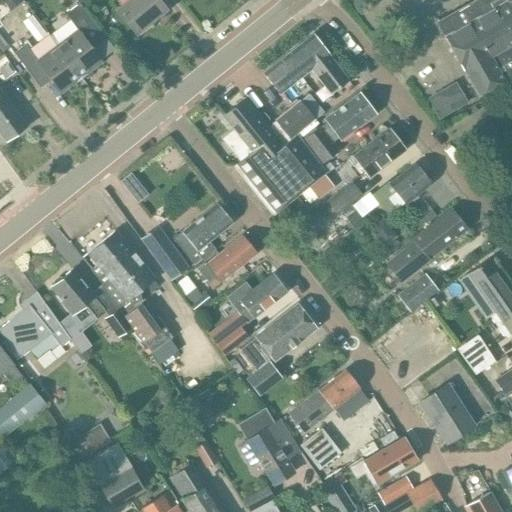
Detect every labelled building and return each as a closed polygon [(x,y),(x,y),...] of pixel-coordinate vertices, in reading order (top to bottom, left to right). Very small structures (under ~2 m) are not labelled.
[(127,0),(117,9),(136,33),(166,9),(159,0),(127,0)] [(511,77),(511,0),(477,0),(437,23),(478,96),(511,77)] [(80,77),(101,62),(91,49),(105,39),(79,4),(65,14),(69,20),(49,35),(57,46),(80,77)] [(331,95),(349,81),(330,56),(313,34),(263,74),(279,94),(311,69),(331,95)] [(13,52),(40,88),(50,80),(60,92),(80,77),(57,46),(36,61),(24,45),(13,52)] [(438,119),(466,104),(455,84),(427,99),(438,119)] [(0,134),(5,142),(25,127),(0,92),(0,134)] [(297,135),(321,165),(339,150),(333,142),(339,137),(341,140),(375,114),(359,94),(325,120),(314,128),(311,124),(298,134),(297,135)] [(290,140),(297,135),(298,134),(311,124),(323,113),(308,95),(275,122),(290,140)] [(290,140),(282,146),(265,125),(268,123),(268,119),(264,113),(260,113),(257,115),(245,100),(224,116),(252,151),(236,165),(276,214),(327,173),(321,165),(297,135),(290,140)] [(369,176),(403,150),(389,130),(354,157),(357,162),(349,167),(357,177),(365,171),(369,176)] [(415,163),(390,183),(373,195),(370,191),(364,196),(363,195),(352,204),(362,217),(395,190),(406,204),(431,184),(415,163)] [(120,180),(130,194),(141,186),(130,172),(120,180)] [(362,217),(352,204),(363,195),(352,180),(324,203),(336,217),(342,212),(347,219),(357,211),(361,217),(362,217)] [(194,266),(214,250),(208,242),(232,223),(217,205),(173,240),(194,266)] [(452,209),(412,241),(414,243),(386,264),(400,282),(429,259),(428,259),(467,228),(452,209)] [(384,247),(397,237),(382,219),(370,228),(384,247)] [(169,281),(188,268),(158,226),(139,239),(169,281)] [(100,286),(117,308),(131,327),(158,362),(175,349),(168,340),(171,337),(156,317),(151,320),(139,304),(141,303),(139,293),(154,280),(115,231),(88,254),(97,265),(90,271),(102,285),(100,286)] [(242,236),(207,264),(198,271),(212,289),(256,253),(242,236)] [(467,274),(494,313),(489,317),(505,341),(510,337),(511,335),(511,293),(488,259),(467,274)] [(72,270),(62,279),(57,278),(52,282),(53,286),(52,287),(63,301),(62,302),(72,315),(85,305),(96,317),(105,310),(94,297),(72,270)] [(410,313),(438,291),(425,274),(397,295),(410,313)] [(286,292),(273,275),(251,291),(245,283),(226,297),(246,324),(254,318),(286,292)] [(197,315),(213,304),(204,293),(189,304),(197,315)] [(59,346),(70,338),(39,297),(11,318),(12,319),(0,328),(0,332),(5,340),(1,343),(16,361),(20,358),(29,351),(36,359),(48,349),(50,351),(58,344),(59,346)] [(297,305),(256,337),(239,350),(255,371),(245,380),(259,397),(282,378),(270,362),(273,359),(274,361),(315,329),(297,305)] [(117,308),(103,319),(116,337),(131,327),(117,308)] [(214,343),(223,356),(248,337),(238,325),(214,343)] [(457,350),(474,375),(495,360),(478,335),(457,350)] [(0,374),(1,373),(11,385),(21,376),(11,365),(12,364),(0,348),(0,374)] [(509,360),(511,365),(511,368),(494,381),(503,395),(511,388),(511,356),(508,359),(508,360),(509,360)] [(333,410),(359,389),(344,371),(318,392),(319,392),(290,414),(303,431),(332,409),(333,410)] [(448,382),(418,402),(446,446),(476,426),(448,382)] [(0,436),(2,439),(45,405),(29,384),(0,407),(0,436)] [(198,403),(211,394),(206,387),(193,396),(198,403)] [(511,388),(503,395),(511,409),(511,388)] [(279,422),(248,441),(237,448),(250,468),(260,462),(274,485),(293,473),(286,462),(299,454),(279,422)] [(73,427),(61,435),(79,463),(108,445),(98,429),(80,440),(73,427)] [(318,470),(340,453),(321,429),(299,445),(318,470)] [(416,460),(403,439),(364,462),(376,483),(416,460)] [(0,466),(13,458),(1,442),(0,443),(0,466)] [(194,448),(205,469),(216,462),(205,442),(194,448)] [(85,460),(111,507),(143,490),(117,443),(85,460)] [(511,464),(499,473),(511,495),(511,464)] [(324,494),(335,511),(352,511),(356,510),(335,477),(321,485),(326,493),(324,494)] [(429,479),(405,493),(416,511),(418,511),(442,499),(430,479),(429,479)] [(222,511),(205,485),(180,501),(187,511),(222,511)] [(249,511),(252,511),(271,501),(274,498),(266,485),(242,500),(249,511)] [(180,511),(176,505),(166,489),(135,508),(137,511),(180,511)] [(500,511),(490,493),(466,506),(468,511),(500,511)] [(387,511),(401,511),(410,507),(403,494),(383,505),(387,511)] [(277,511),(271,501),(252,511),(277,511)]
